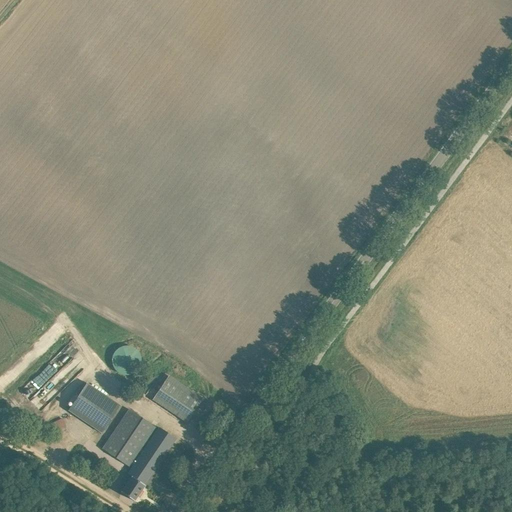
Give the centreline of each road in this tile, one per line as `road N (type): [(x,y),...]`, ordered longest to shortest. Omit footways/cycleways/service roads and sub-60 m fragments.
road 1 (secondary): [(180,511),(511,68)]
road 2 (track): [(0,439),(135,511)]
